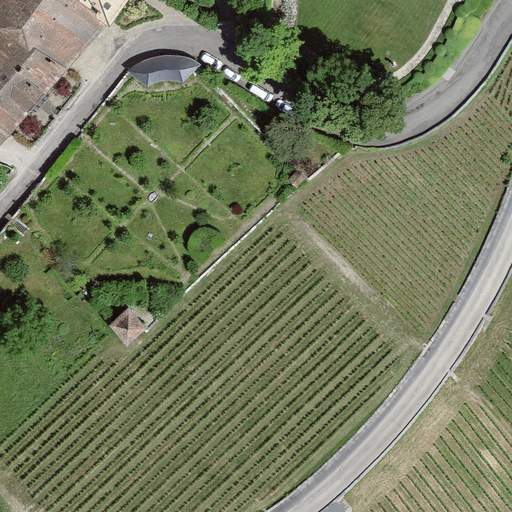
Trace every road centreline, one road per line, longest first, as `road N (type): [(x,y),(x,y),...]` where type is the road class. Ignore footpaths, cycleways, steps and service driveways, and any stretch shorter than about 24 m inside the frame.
road 1 (residential): [(0,206),(129,52),(147,43),(213,45),(335,119),(384,135),(456,99),(511,11)]
road 2 (tertiary): [(293,511),(365,458),(480,299),(511,214)]
